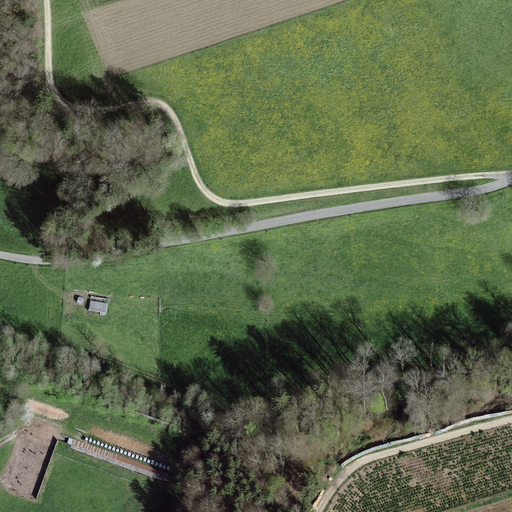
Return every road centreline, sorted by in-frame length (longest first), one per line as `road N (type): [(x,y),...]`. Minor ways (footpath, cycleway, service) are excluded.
road 1 (track): [(511,175),(217,207),(191,184),(162,112),(74,116),(54,107),(41,81),(34,0)]
road 2 (unclassified): [(511,179),(76,259),(0,254)]
road 3 (track): [(312,511),(322,490),(357,465),(511,419)]
